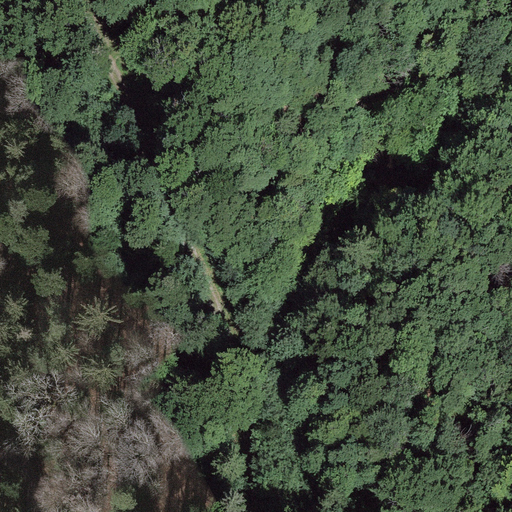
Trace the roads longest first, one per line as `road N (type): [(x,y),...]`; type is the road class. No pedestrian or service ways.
road 1 (track): [(259,511),(236,369),(109,62),(64,0)]
road 2 (track): [(0,89),(33,107),(184,242)]
road 3 (track): [(89,34),(217,66)]
